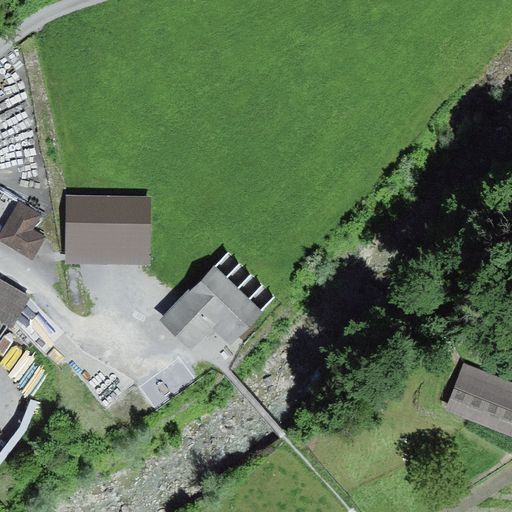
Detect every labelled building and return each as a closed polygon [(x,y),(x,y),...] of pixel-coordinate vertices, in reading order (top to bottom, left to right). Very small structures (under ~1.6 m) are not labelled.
[(151,265),(152,196),(64,195),(65,265),(151,265)] [(0,238),(35,259),(49,236),(33,227),(40,214),(19,201),(0,234),(0,238)] [(260,310),(209,264),(159,319),(192,349),(213,326),(230,342),(260,310)] [(95,311),(120,310),(118,270),(92,272),(95,311)] [(28,296),(0,281),(0,318),(12,325),(28,296)] [(511,383),(464,365),(446,411),(511,436),(511,383)] [(20,427),(0,453),(0,466),(27,431),(38,402),(31,400),(20,427)]
